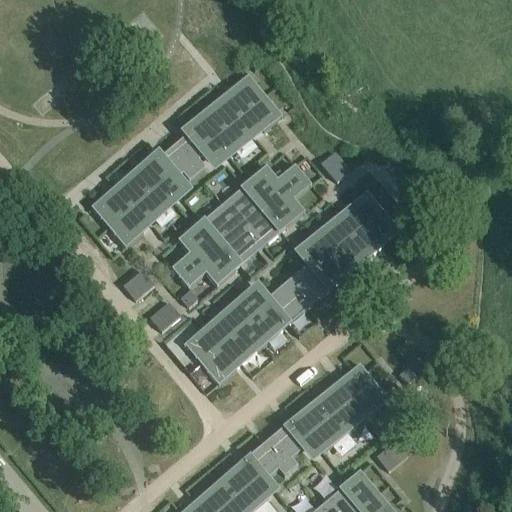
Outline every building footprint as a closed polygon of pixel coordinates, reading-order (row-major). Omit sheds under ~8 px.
[(93,210),(92,211),(126,252),(127,251),(127,250),(144,235),(141,232),(180,199),(170,188),(183,177),(190,185),(206,171),(199,163),(212,152),(222,164),(261,131),(264,135),(281,120),(282,121),(283,120),(249,79),(248,80),(184,135),(187,139),(162,160),(158,156),(94,211),(93,210)] [(321,168),(329,177),(337,186),(348,177),(351,174),(335,156),(321,168)] [(243,268),(248,264),(279,239),(280,239),(306,216),(295,203),(312,189),(301,175),(296,169),(278,184),(267,170),(265,172),(266,172),(181,244),(180,243),(179,245),(190,258),(172,272),(189,292),(206,278),(217,291),(244,268),(243,268)] [(322,257),(255,313),(254,313),(246,304),(211,333),(207,337),(204,333),(187,347),(186,347),(185,348),(219,389),(293,327),(292,326),(328,296),(328,297),(402,235),(368,195),(366,196),(367,196),(350,211),(353,214),(314,247),(322,257)] [(124,291),(136,304),(154,289),(143,275),(124,291)] [(190,294),(181,302),(189,311),(198,303),(190,294)] [(151,322),(153,325),(162,335),(170,329),(181,320),(169,306),(151,322)] [(409,343),(397,354),(419,377),(431,366),(409,343)] [(259,511),(270,503),(258,490),(279,473),(285,480),(298,469),(292,462),(313,445),(324,458),(390,403),(360,367),(200,501),(186,511),(259,511)] [(400,379),(408,387),(417,379),(409,371),(408,371),(400,379)] [(389,475),(400,466),(407,460),(401,451),(396,446),(377,461),(389,475)] [(391,511),(361,475),(359,477),(360,478),(318,511),(391,511)]
